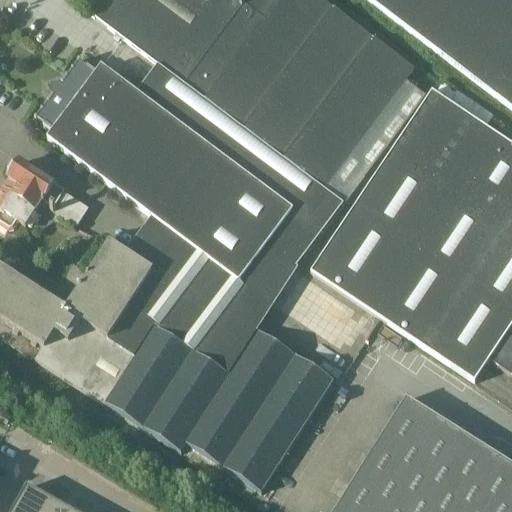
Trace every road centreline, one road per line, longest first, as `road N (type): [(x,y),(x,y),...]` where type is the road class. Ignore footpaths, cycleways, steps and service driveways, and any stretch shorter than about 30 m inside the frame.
road 1 (unknown): [(2,511),(19,480),(50,461),(152,511)]
road 2 (unknown): [(0,128),(113,226)]
